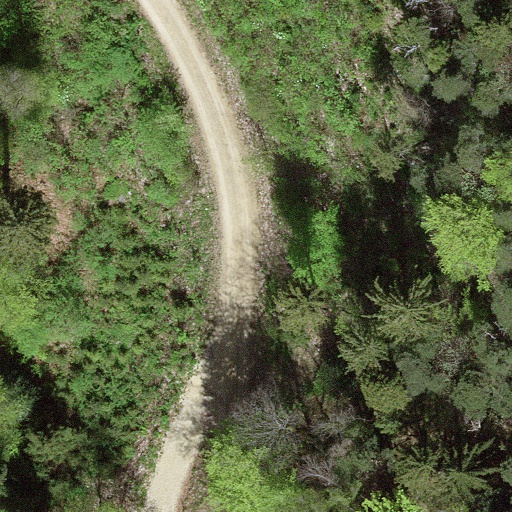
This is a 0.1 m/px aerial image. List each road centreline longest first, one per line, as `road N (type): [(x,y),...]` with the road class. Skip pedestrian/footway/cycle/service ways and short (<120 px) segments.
road 1 (track): [(242,311),(247,217),(225,127),(165,0)]
road 2 (track): [(167,511),(242,311)]
road 3 (track): [(226,511),(242,311)]
